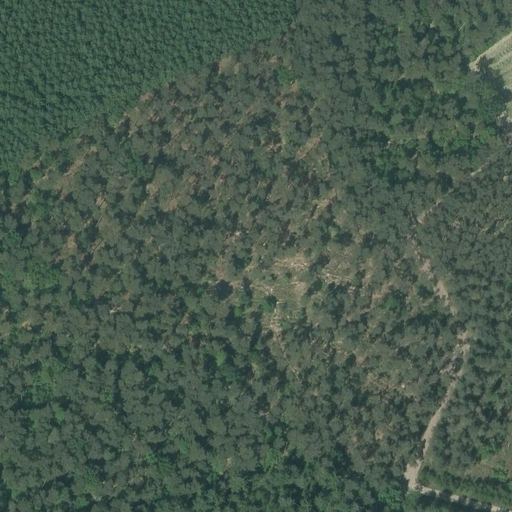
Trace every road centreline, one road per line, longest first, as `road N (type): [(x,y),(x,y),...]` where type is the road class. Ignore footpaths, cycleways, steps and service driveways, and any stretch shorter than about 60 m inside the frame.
road 1 (track): [(391,511),(461,348),(413,243),(422,0)]
road 2 (track): [(0,238),(216,380),(359,481),(388,511)]
road 3 (track): [(0,179),(104,114),(287,39),(317,0)]
road 4 (track): [(511,143),(427,15)]
road 5 (track): [(359,481),(403,483),(492,511)]
road 6 (track): [(416,226),(511,141)]
